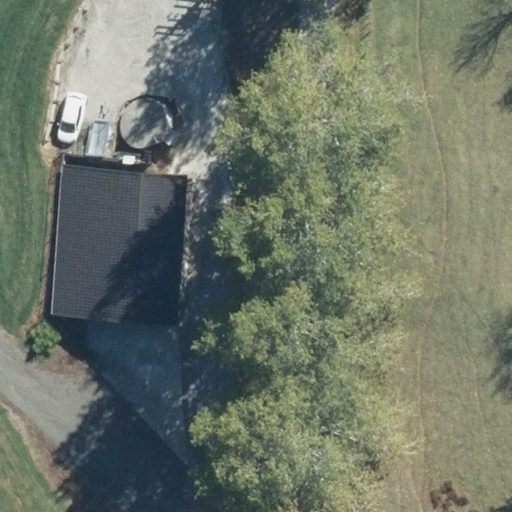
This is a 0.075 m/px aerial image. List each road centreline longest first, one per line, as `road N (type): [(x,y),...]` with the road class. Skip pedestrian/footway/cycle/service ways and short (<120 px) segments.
road 1 (track): [(324,0),(326,511)]
road 2 (track): [(173,0),(167,459)]
road 3 (track): [(118,511),(0,407)]
